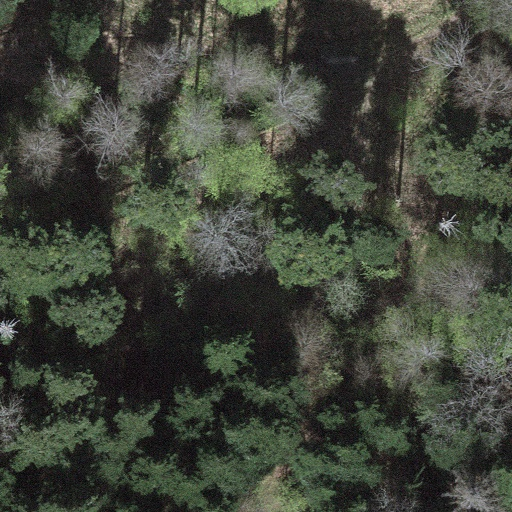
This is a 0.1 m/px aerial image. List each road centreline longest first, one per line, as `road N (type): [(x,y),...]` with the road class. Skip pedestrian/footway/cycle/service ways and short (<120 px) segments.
road 1 (track): [(275,511),(390,54),(457,0)]
road 2 (track): [(142,0),(390,54)]
